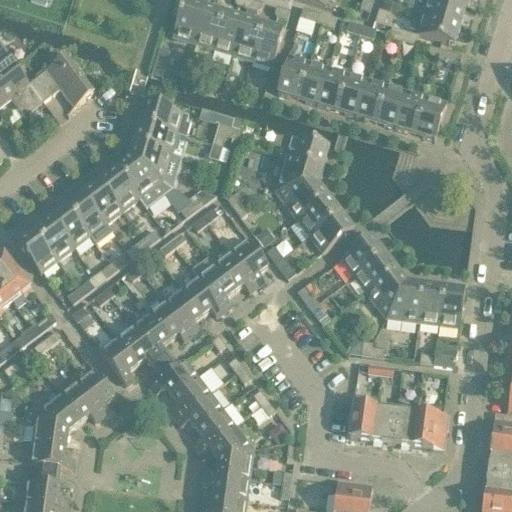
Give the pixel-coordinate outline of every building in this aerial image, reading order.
[(48,0),(31,0),(30,5),(46,10),(49,0),(48,0)] [(237,0),(236,0),(234,6),(237,10),(247,13),(250,4),(237,0)] [(287,0),(287,1),(325,12),(328,0),(287,0)] [(430,0),(428,0),(423,19),(461,30),(466,11),(430,0)] [(430,0),(466,11),(469,0),(430,0)] [(363,2),(360,14),(369,17),(373,5),(363,2)] [(250,4),(247,13),(257,16),(261,14),(263,8),(250,4)] [(184,5),(173,43),(193,49),(204,11),(184,5)] [(204,11),(193,49),(213,55),(224,17),(204,11)] [(276,12),(274,18),(276,22),(287,26),(290,16),(276,12)] [(303,13),(300,22),(320,28),(323,19),(303,13)] [(379,15),(375,27),(385,30),(389,16),(379,13),(379,15)] [(224,17),(213,55),(233,61),(244,24),(224,17)] [(323,19),(320,28),(334,32),(337,23),(323,19)] [(423,19),(417,39),(418,39),(455,50),(461,30),(423,19)] [(244,24),(233,61),(253,67),(264,30),(244,24)] [(349,26),(346,36),(360,40),(363,30),(349,26)] [(264,30),(253,67),(272,73),(284,36),(264,30)] [(363,30),(360,40),(373,44),(376,35),(374,34),(366,31),(363,30)] [(391,31),(388,41),(402,45),(404,35),(391,31)] [(404,35),(402,45),(415,49),(418,39),(417,39),(404,35)] [(0,83),(16,71),(0,50),(0,83)] [(428,50),(425,60),(439,64),(441,54),(428,50)] [(448,56),(445,66),(458,70),(461,61),(452,58),(448,56)] [(66,61),(29,89),(28,89),(42,108),(61,95),(74,113),(94,98),(66,61)] [(289,61),(278,99),(297,105),(309,67),(289,61)] [(155,65),(151,78),(161,81),(165,68),(155,65)] [(309,67),(297,105),(317,111),(329,73),(309,67)] [(28,89),(29,89),(16,71),(0,83),(0,112),(11,104),(24,122),(42,108),(28,89)] [(329,73),(317,111),(337,117),(348,79),(329,73)] [(348,79),(337,117),(357,123),(368,85),(348,79)] [(368,85),(357,123),(376,128),(388,91),(368,85)] [(388,91),(376,128),(396,134),(408,97),(388,91)] [(408,97),(396,134),(416,140),(427,102),(408,97)] [(427,102),(416,140),(436,146),(447,108),(427,102)] [(140,127),(187,141),(191,128),(187,127),(189,120),(183,118),(146,107),(140,127)] [(231,133),(234,125),(218,120),(215,127),(219,129),(213,148),(223,151),(226,141),(228,132),(231,133)] [(228,132),(226,141),(232,143),(231,147),(238,149),(239,145),(244,127),(234,125),(231,133),(228,132)] [(140,127),(134,147),(172,158),(177,139),(187,142),(187,141),(140,127)] [(281,161),(286,162),(324,173),(330,153),(288,140),(287,141),(284,142),(280,153),(283,155),(281,161)] [(130,162),(164,186),(173,193),(182,161),(172,159),(172,158),(134,147),(130,162)] [(218,166),(223,151),(213,148),(208,163),(218,166)] [(0,152),(0,169),(8,163),(0,152)] [(173,193),(164,186),(130,162),(114,174),(138,206),(140,204),(148,213),(174,193),(173,193)] [(319,188),(324,173),(286,162),(275,197),(319,188)] [(122,218),(138,206),(114,174),(98,187),(122,218)] [(106,230),(122,218),(98,187),(82,199),(106,230)] [(297,225),(329,201),(319,188),(275,197),(297,225)] [(241,207),(245,204),(238,196),(227,205),(233,213),(241,207)] [(90,243),(106,230),(82,199),(65,211),(90,243)] [(191,208),(197,216),(205,209),(197,199),(189,205),(191,208)] [(310,242),(342,217),(329,201),(297,225),(310,242)] [(250,218),(241,207),(233,213),(242,224),(250,218)] [(187,224),(197,216),(191,208),(180,216),(187,224)] [(74,255),(90,243),(65,211),(49,223),(74,255)] [(204,220),(210,228),(219,221),(213,214),(204,220)] [(342,217),(310,242),(323,260),(355,235),(342,217)] [(197,237),(210,228),(204,220),(192,230),(197,237)] [(57,267),(74,255),(49,223),(33,236),(57,267)] [(255,241),(262,251),(274,243),(267,232),(255,241)] [(142,244),(149,252),(160,244),(154,235),(142,244)] [(41,280),(57,267),(33,236),(17,248),(41,280)] [(181,238),(170,246),(175,253),(186,245),(181,238)] [(355,283),(387,259),(374,242),(342,266),(355,283)] [(133,265),(149,252),(142,244),(126,256),(133,265)] [(232,257),(258,292),(265,286),(260,279),(269,272),(249,245),(232,257)] [(170,246),(159,254),(165,261),(175,253),(170,246)] [(275,269),(283,263),(275,253),(267,259),(275,269)] [(250,298),(258,292),(232,257),(216,270),(236,297),(245,291),(250,298)] [(4,259),(0,261),(0,289),(12,306),(21,299),(24,303),(33,296),(4,259)] [(367,299),(399,276),(387,259),(355,283),(367,299)] [(110,269),(116,277),(128,268),(122,260),(110,269)] [(137,271),(143,279),(154,270),(148,263),(137,271)] [(236,297),(216,270),(215,271),(208,263),(192,274),(199,283),(198,283),(225,317),(232,311),(227,304),(236,297)] [(296,279),(288,269),(283,263),(275,269),(280,276),(288,286),(296,279)] [(100,289),(116,277),(110,269),(94,281),(100,289)] [(133,286),(143,279),(137,271),(127,279),(133,286)] [(387,326),(408,288),(399,276),(367,299),(387,326)] [(83,302),(100,289),(94,281),(77,294),(83,302)] [(217,323),(225,317),(198,283),(182,295),(203,322),(212,316),(217,323)] [(105,296),(110,303),(121,295),(116,287),(105,296)] [(419,330),(424,291),(408,288),(387,326),(419,330)] [(0,289),(0,321),(4,318),(1,314),(12,306),(0,289)] [(440,333),(445,294),(424,291),(419,330),(440,333)] [(319,310),(312,301),(306,293),(298,299),(311,316),(319,310)] [(73,309),(83,302),(77,294),(67,301),(73,309)] [(445,294),(440,333),(461,336),(466,296),(445,294)] [(195,329),(203,322),(182,295),(165,307),(192,341),(200,335),(195,329)] [(100,311),(110,303),(105,296),(94,304),(100,311)] [(184,347),(192,341),(165,307),(149,320),(170,347),(179,340),(184,347)] [(328,321),(324,316),(319,310),(311,316),(320,327),(328,321)] [(78,328),(88,320),(83,312),(72,321),(78,328)] [(32,332),(38,340),(50,331),(56,327),(50,319),(32,332)] [(132,332),(161,370),(171,363),(163,352),(170,347),(149,320),(132,332)] [(21,353),(38,340),(32,332),(15,346),(21,353)] [(116,344),(137,372),(147,364),(155,375),(161,370),(132,332),(116,344)] [(44,345),(49,353),(60,345),(54,338),(44,345)] [(228,352),(219,341),(213,346),(221,357),(228,352)] [(371,362),(373,352),(372,352),(373,348),(363,347),(363,344),(354,342),(346,359),(371,362)] [(129,378),(137,372),(116,344),(100,357),(126,391),(134,385),(129,378)] [(39,360),(49,353),(44,345),(34,353),(39,360)] [(0,362),(3,367),(21,353),(15,346),(0,356),(0,362)] [(373,352),(371,362),(384,364),(386,354),(373,352)] [(436,361),(434,371),(455,374),(456,365),(458,356),(436,354),(434,360),(436,361)] [(434,371),(436,361),(434,360),(421,358),(419,369),(434,371)] [(159,380),(162,384),(153,391),(159,398),(166,393),(172,402),(199,382),(187,366),(178,372),(175,368),(171,363),(161,370),(155,375),(159,380)] [(238,380),(244,375),(237,364),(230,369),(238,380)] [(20,375),(14,368),(4,375),(10,383),(20,375)] [(380,382),(381,372),(369,370),(368,380),(380,382)] [(381,372),(380,382),(392,384),(394,374),(381,372)] [(178,410),(172,416),(177,423),(212,399),(211,398),(223,389),(212,373),(199,382),(172,402),(178,410)] [(244,375),(238,380),(245,390),(252,385),(244,375)] [(77,388),(103,422),(110,416),(105,409),(114,403),(93,376),(77,388)] [(95,427),(103,422),(77,388),(59,402),(79,429),(90,420),(95,427)] [(262,412),(269,408),(261,397),(254,402),(262,412)] [(197,434),(224,415),(212,399),(177,423),(183,431),(190,426),(197,434)] [(350,443),(371,446),(377,404),(357,401),(355,409),(350,443)] [(69,437),(79,429),(59,402),(37,418),(69,437)] [(377,404),(371,446),(391,449),(396,415),(377,412),(378,404),(377,404)] [(269,408),(262,412),(270,423),(277,418),(269,408)] [(0,414),(0,430),(5,432),(8,432),(10,416),(0,414)] [(209,452),(237,432),(224,415),(197,434),(203,443),(196,448),(203,457),(209,452)] [(396,415),(391,449),(412,452),(417,417),(396,415)] [(417,417),(412,452),(444,456),(449,422),(417,417)] [(67,450),(69,437),(37,418),(33,446),(67,450)] [(511,428),(495,427),(493,438),(490,459),(511,461),(511,428)] [(280,428),(269,437),(277,448),(289,440),(280,428)] [(219,464),(254,455),(237,432),(209,452),(219,464)] [(65,464),(67,450),(33,446),(30,470),(39,472),(61,475),(72,476),(74,465),(65,464)] [(217,479),(251,483),(254,455),(219,464),(217,479)] [(511,461),(490,459),(487,479),(511,482),(511,461)] [(38,480),(37,488),(59,491),(60,483),(61,475),(39,472),(38,480)] [(282,491),(291,492),(292,479),(284,477),(282,491)] [(251,483),(217,479),(208,478),(207,489),(216,490),(214,501),(248,505),(251,483)] [(511,482),(487,479),(484,499),(511,502),(511,482)] [(24,508),(50,511),(66,511),(68,504),(59,503),(61,491),(59,491),(37,488),(26,487),(24,508)] [(350,489),(338,488),(337,500),(348,501),(350,489)] [(337,500),(335,511),(370,511),(371,503),(373,493),(350,489),(348,501),(337,500)] [(289,505),(291,492),(282,491),(280,503),(289,505)] [(482,511),(511,511),(511,502),(484,499),(482,511)] [(246,511),(248,505),(214,501),(213,511),(204,510),(203,511),(246,511)]
